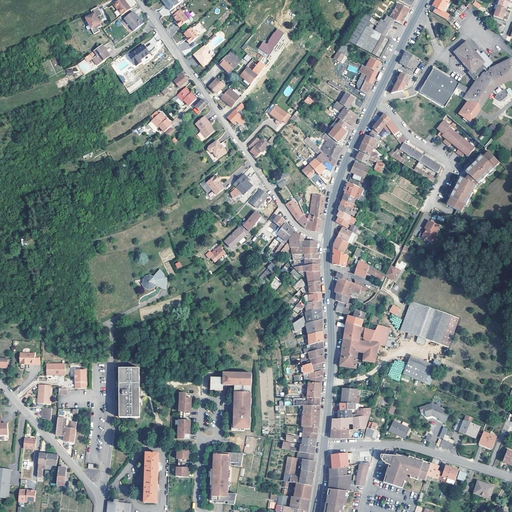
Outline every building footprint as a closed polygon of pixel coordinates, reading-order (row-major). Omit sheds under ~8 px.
[(127,0),(124,0),(117,5),(124,15),(133,9),(129,2),(127,0)] [(181,2),(179,0),(159,0),(158,1),(162,6),(162,5),(164,7),(163,8),(167,13),(181,2)] [(448,3),(442,0),(436,0),(433,6),(435,8),(433,12),(447,20),(449,15),(443,12),(448,3)] [(499,0),(497,6),(506,9),(508,3),(500,0),(499,0)] [(481,5),(475,1),(472,4),(478,9),(481,5)] [(390,18),(395,21),(402,24),(406,16),(410,9),(398,3),(390,18)] [(472,6),(469,3),(467,5),(460,13),(451,24),(454,27),(472,6)] [(465,6),(463,4),(457,11),(460,13),(467,5),(466,4),(465,6)] [(94,34),(100,31),(98,28),(102,26),(101,23),(99,21),(99,19),(97,17),(102,14),(98,6),(91,10),(93,14),(88,17),(90,20),(88,22),(94,34)] [(506,9),(497,6),(496,9),(493,17),(502,20),(506,9)] [(187,9),(184,11),(189,20),(192,18),(187,9)] [(143,24),(134,11),(126,17),(130,24),(127,26),(132,32),(143,24)] [(186,21),(178,11),(170,17),(175,23),(173,24),(177,29),(186,21)] [(391,27),(395,21),(390,18),(388,17),(387,17),(385,22),(382,21),(380,24),(376,21),(375,22),(365,14),(353,30),(346,41),(375,56),(385,38),(391,27)] [(197,38),(190,29),(182,35),(186,39),(184,41),(188,45),(197,38)] [(257,52),(268,60),(274,50),(276,51),(278,48),(276,47),(285,35),(278,30),(275,34),(274,34),(269,42),(269,43),(267,45),(263,43),(257,52)] [(390,41),(385,38),(375,56),(380,59),(385,49),(390,41)] [(479,78),(478,78),(471,89),(434,68),(420,92),(446,106),(457,86),(469,92),(465,97),(469,101),(459,114),(472,122),(481,109),(480,109),(492,92),(497,95),(495,97),(501,101),(508,95),(505,89),(502,90),(500,85),(511,79),(511,60),(511,59),(490,69),(489,70),(487,67),(491,64),(489,61),(491,59),(484,51),(479,55),(467,41),(454,52),(463,62),(463,63),(464,64),(465,64),(472,72),(473,71),(476,75),(477,75),(479,73),(482,74),(480,76),(479,78)] [(338,52),(343,55),(348,47),(343,44),(338,52)] [(110,56),(102,45),(94,51),(98,56),(93,59),(97,65),(110,56)] [(144,45),(129,55),(136,66),(142,62),(141,60),(150,53),(144,45)] [(202,47),(191,56),(197,63),(201,68),(205,65),(205,63),(208,62),(209,59),(204,54),(206,52),(202,47)] [(420,60),(406,51),(400,63),(407,67),(414,71),(420,60)] [(241,62),(232,52),(220,64),(229,74),(241,62)] [(345,56),(343,55),(338,52),(334,59),(340,62),(345,56)] [(77,64),(84,75),(92,70),(86,59),(77,64)] [(367,68),(377,73),(379,69),(382,64),(371,59),(366,67),(367,68)] [(252,70),(257,64),(252,60),(247,66),(252,70)] [(247,67),(240,75),(251,85),(258,76),(247,67)] [(374,79),(377,73),(367,68),(362,79),(366,81),(361,91),(367,94),(374,79)] [(177,76),(178,77),(174,80),(177,84),(176,85),(178,87),(179,86),(180,87),(189,79),(187,78),(181,72),(177,76)] [(410,77),(402,73),(398,79),(407,84),(410,77)] [(220,83),(216,79),(209,87),(216,94),(225,85),(224,84),(225,83),(222,80),(220,83)] [(407,84),(398,79),(392,93),(404,90),(407,84)] [(341,88),(330,81),(328,83),(339,91),(341,88)] [(197,98),(192,92),(191,94),(185,87),(177,94),(183,101),(185,99),(190,105),(197,98)] [(229,89),(221,99),(224,102),(225,100),(233,107),(240,98),(229,89)] [(339,103),(348,109),(355,98),(346,93),(339,103)] [(175,96),(173,99),(180,105),(183,102),(175,96)] [(308,96),(304,101),(309,106),(314,101),(308,96)] [(207,103),(203,99),(196,107),(201,112),(208,104),(207,103)] [(241,103),(228,118),(233,124),(235,122),(236,121),(240,125),(244,121),(237,113),(239,110),(240,111),(244,106),(248,102),(245,99),(241,103)] [(363,102),(357,99),(355,101),(355,104),(361,108),(363,102)] [(287,114),(276,106),(271,113),(282,122),(287,114)] [(341,120),(350,126),(354,121),(357,115),(348,109),(341,120)] [(385,113),(381,118),(386,124),(392,132),(394,135),(399,130),(394,124),(390,119),(385,113)] [(164,119),(160,114),(148,124),(154,131),(159,126),(165,133),(172,126),(167,120),(166,121),(164,119)] [(211,123),(205,116),(196,124),(202,130),(201,131),(206,138),(215,131),(211,127),(209,124),(211,123)] [(351,127),(350,126),(341,120),(341,119),(338,117),(335,121),(337,122),(338,123),(347,131),(349,129),(351,127)] [(386,124),(381,118),(374,127),(371,133),(377,136),(380,132),(384,126),(386,124)] [(445,121),(438,130),(441,132),(439,136),(442,138),(443,137),(447,140),(444,143),(450,148),(452,144),(460,150),(457,154),(462,158),(465,155),(469,158),(476,149),(450,128),(451,126),(445,121)] [(343,136),(347,131),(338,123),(328,134),(338,143),(343,136)] [(174,131),(171,128),(166,133),(168,136),(174,131)] [(328,140),(322,151),(334,164),(337,157),(341,149),(336,147),(338,145),(328,136),(325,133),(322,135),(328,140)] [(377,136),(371,133),(370,136),(366,135),(366,136),(363,142),(374,147),(377,140),(379,141),(380,137),(377,136)] [(334,164),(322,151),(307,136),(303,139),(319,155),(316,159),(323,165),(322,165),(331,171),(333,167),(334,164)] [(420,162),(424,155),(404,143),(406,139),(404,136),(402,136),(398,141),(402,146),(401,149),(400,149),(420,162)] [(253,149),(252,150),(250,151),(256,156),(261,151),(263,152),(269,145),(264,141),(265,139),(263,137),(259,141),(253,149)] [(249,146),(252,150),(253,149),(259,141),(256,138),(249,146)] [(222,146),(217,140),(211,145),(210,146),(209,148),(209,149),(211,152),(214,152),(218,158),(227,151),(223,145),(222,146)] [(371,153),(374,147),(363,142),(362,143),(360,149),(362,151),(362,152),(376,159),(378,156),(371,153)] [(499,162),(488,151),(482,156),(477,161),(471,166),(466,172),(469,175),(465,179),(461,177),(458,184),(454,191),(451,198),(448,205),(461,213),(479,182),(499,162)] [(376,159),(362,152),(360,152),(358,157),(357,159),(367,164),(369,159),(375,162),(376,159)] [(414,170),(417,166),(395,152),(392,156),(414,170)] [(441,166),(424,155),(420,162),(438,173),(442,167),(441,166)] [(355,174),(362,177),(364,178),(369,167),(356,161),(351,172),(355,174)] [(385,164),(379,161),(375,169),(381,172),(385,164)] [(320,176),(309,164),(302,171),(308,177),(309,176),(314,181),(320,176)] [(417,166),(414,170),(427,179),(434,183),(436,178),(417,166)] [(290,176),(286,170),(279,174),(280,175),(275,179),(277,183),(283,179),(283,180),(290,176)] [(247,177),(243,173),(236,181),(239,184),(236,187),(231,193),(234,199),(242,194),(246,190),(247,191),(249,188),(250,183),(247,181),(246,179),(245,178),(247,177)] [(206,182),(205,180),(200,184),(208,193),(213,189),(216,194),(224,187),(218,180),(214,175),(206,182)] [(286,185),(283,180),(277,184),(280,189),(286,185)] [(345,193),(356,199),(364,202),(366,198),(367,198),(360,195),(363,189),(349,182),(345,193)] [(256,209),(263,202),(269,196),(261,189),(256,195),(256,196),(249,203),(256,209)] [(343,200),(354,204),(356,199),(345,193),(343,198),(343,200)] [(310,214),(314,215),(321,216),(323,205),(324,196),(313,194),(310,214)] [(298,202),(296,198),(286,205),(293,214),(297,220),(303,215),(295,204),(298,202)] [(341,205),(356,212),(359,213),(362,207),(354,204),(343,200),(341,203),(341,205)] [(356,212),(341,205),(340,206),(339,210),(340,211),(350,215),(350,214),(354,216),(356,212)] [(340,217),(348,221),(351,216),(350,215),(340,211),(338,215),(338,216),(339,217),(340,217)] [(252,217),(244,226),(249,231),(258,220),(265,224),(267,220),(261,216),(260,217),(257,214),(253,218),(252,217)] [(282,218),(278,215),(274,221),(274,222),(271,227),(277,232),(285,221),(282,218)] [(321,216),(314,215),(313,218),(314,218),(313,223),(308,221),(303,215),(297,220),(299,222),(303,226),(305,228),(311,231),(313,231),(319,232),(321,216)] [(352,223),(348,221),(340,217),(339,217),(339,218),(337,222),(347,228),(349,224),(352,226),(350,229),(356,233),(359,227),(352,223)] [(440,225),(430,220),(426,228),(427,229),(428,229),(426,232),(425,232),(423,236),(424,237),(433,242),(437,234),(436,233),(440,225)] [(278,234),(287,241),(288,239),(294,231),(292,229),(286,223),(279,233),(278,234)] [(249,231),(244,226),(243,225),(225,241),(231,248),(242,238),(245,241),(249,237),(249,235),(247,234),(249,231)] [(341,232),(338,237),(339,237),(348,241),(349,240),(353,232),(343,227),(341,232)] [(292,247),(300,247),(300,240),(304,240),(304,237),(304,236),(296,231),(290,239),(290,247),(291,247),(292,247)] [(349,243),(348,241),(339,237),(338,237),(334,244),(334,246),(334,249),(344,253),(349,243)] [(268,248),(273,251),(278,253),(284,245),(276,238),(272,243),(268,248)] [(289,248),(288,242),(278,255),(282,258),(289,249),(289,248)] [(223,248),(221,245),(212,252),(210,251),(206,255),(210,259),(211,257),(215,262),(226,253),(222,249),(223,248)] [(363,250),(358,247),(354,253),(360,256),(363,250)] [(348,255),(344,253),(334,249),(334,260),(333,264),(346,267),(346,263),(348,255)] [(398,259),(395,266),(403,270),(407,264),(398,259)] [(364,263),(360,261),(355,274),(365,278),(367,275),(368,272),(369,266),(364,263)] [(276,267),(272,262),(268,267),(268,268),(272,271),(276,267)] [(395,268),(391,265),(386,275),(395,280),(401,271),(395,268)] [(369,266),(368,272),(382,280),(385,274),(369,266)] [(290,272),(284,267),(267,286),(274,291),(290,272)] [(272,271),(268,268),(258,279),(261,282),(272,271)] [(166,277),(165,278),(163,273),(160,269),(159,269),(153,277),(150,276),(150,275),(146,276),(146,277),(144,279),(144,283),(143,284),(144,285),(145,288),(148,289),(150,289),(154,287),(156,284),(165,288),(167,284),(167,283),(166,277)] [(291,273),(297,279),(300,276),(294,269),(291,273)] [(308,282),(320,281),(320,276),(320,272),(306,272),(307,276),(308,282)] [(339,278),(349,281),(350,277),(338,272),(336,277),(339,278)] [(292,285),(297,279),(291,273),(286,279),(292,285)] [(335,292),(337,292),(341,293),(350,297),(356,300),(357,297),(349,294),(351,289),(360,293),(361,290),(366,292),(367,288),(363,286),(362,286),(354,283),(349,281),(339,278),(337,286),(335,292)] [(294,287),(298,292),(301,290),(306,285),(302,280),(294,287)] [(314,293),(321,293),(320,286),(320,281),(308,282),(310,293),(314,293)] [(301,290),(298,292),(294,296),(299,301),(304,294),(301,290)] [(339,301),(338,306),(345,308),(343,313),(347,314),(352,311),(352,309),(350,309),(352,304),(348,302),(350,297),(341,293),(337,292),(337,294),(336,299),(336,300),(339,301)] [(310,302),(321,300),(321,297),(321,293),(314,293),(314,294),(306,295),(306,297),(309,297),(310,302)] [(190,308),(187,299),(182,301),(185,310),(190,308)] [(321,300),(310,302),(309,303),(308,306),(308,311),(322,308),(321,303),(321,300)] [(426,339),(436,309),(412,300),(401,330),(409,333),(407,338),(410,339),(412,334),(419,336),(426,339)] [(393,304),(389,311),(396,316),(400,309),(393,304)] [(307,312),(307,323),(322,319),(322,313),(322,308),(308,311),(307,312)] [(354,317),(363,320),(364,320),(366,313),(357,309),(356,310),(354,317)] [(449,347),(459,317),(436,309),(426,339),(449,347)] [(296,318),(290,313),(286,318),(293,322),(293,321),(296,318)] [(363,320),(354,317),(349,315),(348,316),(347,322),(361,326),(363,320)] [(370,322),(376,324),(379,318),(372,315),(371,318),(369,318),(368,321),(370,322)] [(306,324),(306,323),(305,324),(304,317),(294,324),(296,331),(306,324)] [(306,324),(308,334),(323,331),(323,325),(322,319),(307,323),(306,323),(306,324)] [(364,352),(377,354),(379,344),(387,346),(389,336),(391,327),(378,325),(376,331),(368,328),(366,328),(365,330),(364,337),(360,337),(362,329),(362,327),(361,326),(347,322),(345,334),(344,337),(343,349),(358,351),(364,352)] [(376,331),(378,325),(378,324),(376,324),(370,322),(368,328),(376,331)] [(310,344),(322,341),(323,341),(323,335),(323,331),(308,334),(309,344),(310,344)] [(396,337),(389,336),(387,346),(393,347),(396,337)] [(321,349),(322,349),(324,348),(323,343),(322,341),(310,344),(311,352),(321,349)] [(321,349),(311,352),(309,352),(310,359),(317,358),(323,356),(322,351),(322,349),(321,349)] [(358,351),(343,349),(342,350),(340,366),(356,368),(357,360),(358,359),(357,359),(358,351)] [(36,351),(21,351),(20,362),(26,362),(27,361),(30,361),(35,361),(36,351)] [(375,362),(377,354),(364,352),(363,361),(375,362)] [(426,378),(432,364),(411,356),(404,374),(424,383),(426,378)] [(0,365),(3,365),(3,367),(8,367),(8,359),(0,358),(0,365)] [(304,374),(309,373),(314,372),(314,370),(322,368),(322,362),(318,363),(317,358),(310,359),(312,364),(303,366),(304,374)] [(66,375),(66,363),(47,363),(47,373),(48,375),(51,375),(52,373),(55,373),(54,375),(62,375),(66,375)] [(140,417),(140,368),(120,368),(119,417),(140,417)] [(87,369),(75,369),(75,388),(86,389),(87,369)] [(309,375),(309,379),(313,379),(313,378),(316,378),(316,377),(321,376),(322,376),(324,376),(323,372),(322,370),(314,372),(309,373),(309,375)] [(223,383),(228,383),(228,385),(234,385),(236,385),(236,392),(234,392),(234,393),(234,403),(236,403),(236,410),(234,410),(234,416),(234,424),(234,428),(245,429),(251,429),(251,392),(249,392),(249,386),(252,386),(252,377),(250,377),(250,373),(223,372),(223,377),(211,377),(210,386),(214,386),(214,390),(223,390),(223,385),(223,383)] [(307,398),(319,398),(320,397),(321,392),(321,383),(304,382),(300,382),(300,385),(304,385),(309,386),(308,388),(308,394),(303,394),(302,398),(303,398),(307,398)] [(51,385),(39,384),(39,389),(40,389),(40,397),(38,397),(38,403),(50,404),(51,385)] [(342,403),(356,403),(357,396),(357,389),(343,388),(342,403)] [(179,420),(178,439),(183,439),(183,436),(185,436),(185,438),(190,438),(190,434),(188,434),(188,425),(191,425),(191,421),(189,420),(189,417),(189,415),(189,412),(191,412),(191,407),(189,408),(189,398),(192,399),(192,395),(180,395),(179,412),(180,411),(180,420),(179,420)] [(304,405),(319,405),(319,400),(319,398),(307,398),(303,398),(303,401),(297,401),(297,406),(304,406),(304,405)] [(394,398),(389,413),(392,414),(397,399),(394,398)] [(432,404),(423,407),(425,412),(427,418),(433,415),(441,418),(440,420),(446,422),(449,415),(443,412),(444,409),(432,404)] [(321,405),(319,405),(304,405),(304,406),(302,426),(305,426),(318,427),(319,427),(320,416),(320,411),(320,408),(321,405)] [(52,408),(42,407),(42,415),(45,418),(51,419),(52,408)] [(369,416),(370,408),(358,409),(359,414),(359,417),(369,416)] [(352,409),(341,410),(339,410),(338,419),(349,418),(352,417),(352,414),(352,409)] [(365,428),(369,416),(359,417),(353,417),(354,424),(354,429),(360,428),(364,428),(365,428)] [(65,436),(66,427),(67,418),(58,417),(56,435),(65,436)] [(332,424),(332,429),(349,429),(349,424),(349,418),(338,419),(333,418),(332,424)] [(459,418),(455,429),(460,430),(464,420),(459,418)] [(464,420),(460,430),(468,433),(467,435),(474,437),(479,426),(464,420)] [(66,427),(65,436),(64,440),(75,441),(77,421),(72,421),(72,428),(66,427)] [(410,429),(394,421),(390,431),(406,439),(410,429)] [(305,426),(303,437),(316,439),(317,434),(318,427),(305,426)] [(373,436),(375,430),(376,430),(371,428),(368,426),(366,434),(372,436),(373,436)] [(448,428),(444,426),(440,436),(443,438),(448,428)] [(349,429),(332,429),(331,436),(331,438),(341,439),(349,438),(349,429)] [(496,436),(484,431),(479,443),(491,448),(496,436)] [(316,439),(303,437),(302,444),(315,446),(316,444),(316,439)] [(24,448),(32,449),(33,439),(25,438),(24,448)] [(443,438),(443,439),(440,445),(452,449),(455,443),(443,438)] [(291,442),(283,441),(282,448),(290,450),(291,442)] [(301,444),(300,451),(314,454),(315,450),(315,446),(302,444),(301,444)] [(186,478),(186,477),(186,472),(189,472),(189,468),(187,468),(187,465),(187,463),(187,460),(189,460),(190,456),(187,456),(187,451),(176,450),(175,459),(176,459),(176,468),(175,468),(175,477),(186,478)] [(314,454),(300,451),(298,451),(297,458),(298,458),(313,460),(314,454)] [(155,452),(153,452),(153,453),(146,453),(144,502),(157,502),(159,453),(155,453),(155,452)] [(244,453),(218,452),(218,454),(214,454),(213,465),(215,465),(215,469),(213,469),(212,485),(212,501),(216,501),(216,504),(225,505),(225,503),(234,505),(236,495),(228,494),(228,487),(229,487),(229,483),(228,483),(228,479),(230,479),(230,476),(229,475),(229,471),(229,467),(231,467),(231,463),(235,463),(242,463),(244,453)] [(43,468),(46,468),(48,454),(40,453),(39,468),(43,468)] [(333,468),(349,466),(349,460),(348,453),(332,454),(332,461),(333,468)] [(58,455),(48,454),(46,468),(52,469),(52,465),(57,465),(58,455)] [(361,464),(370,463),(372,455),(361,456),(361,464)] [(383,466),(379,480),(383,481),(383,482),(399,487),(402,480),(404,480),(407,473),(410,474),(417,477),(426,480),(427,475),(430,465),(424,463),(424,461),(417,458),(416,461),(409,459),(403,457),(398,456),(394,456),(394,457),(388,455),(387,455),(385,462),(387,464),(388,464),(391,465),(390,468),(387,467),(383,466)] [(297,458),(289,456),(289,458),(285,474),(291,475),(294,476),(297,458)] [(316,461),(313,460),(298,458),(298,460),(303,462),(301,469),(302,469),(301,477),(294,476),(291,475),(285,474),(284,481),(288,481),(297,483),(312,486),(313,478),(315,473),(316,461)] [(361,464),(360,464),(358,474),(356,485),(364,486),(370,463),(361,464)] [(441,472),(437,470),(439,466),(431,463),(430,465),(427,475),(438,479),(441,472)] [(333,468),(330,468),(331,479),(330,483),(329,488),(332,489),(347,490),(350,491),(352,474),(352,465),(349,466),(333,468)] [(459,470),(447,466),(443,476),(448,478),(456,480),(459,470)] [(66,468),(59,467),(59,470),(57,485),(64,485),(66,468)] [(10,479),(11,469),(0,468),(0,472),(0,496),(8,498),(9,484),(7,484),(8,479),(10,479)] [(467,473),(460,471),(457,479),(464,482),(467,473)] [(479,481),(475,493),(491,498),(495,486),(479,481)] [(297,483),(294,497),(310,500),(311,493),(312,486),(297,483)] [(24,489),(20,489),(19,501),(27,501),(27,500),(36,501),(37,490),(28,489),(28,491),(26,491),(24,489)] [(344,511),(345,511),(345,510),(344,509),(345,505),(347,490),(332,489),(329,502),(327,511),(344,511)] [(286,495),(282,495),(271,493),(271,496),(269,496),(269,498),(270,498),(278,500),(286,501),(287,498),(291,499),(290,505),(290,507),(308,511),(309,506),(310,500),(294,497),(286,495)] [(131,511),(132,503),(125,503),(125,500),(115,499),(115,502),(108,501),(107,511),(131,511)]
